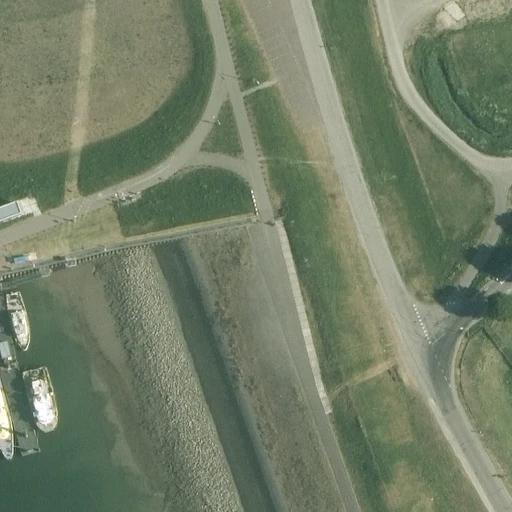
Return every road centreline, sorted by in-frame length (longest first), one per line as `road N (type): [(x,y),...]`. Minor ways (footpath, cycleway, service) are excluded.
road 1 (tertiary): [(419,349),(351,184),(299,0)]
road 2 (unclassified): [(353,511),(297,341),(254,169)]
road 3 (unclassified): [(500,179),(418,111),(380,0)]
road 4 (unclassified): [(0,241),(162,175),(186,156)]
road 5 (residential): [(506,511),(419,349)]
road 6 (unclassified): [(447,329),(501,212),(500,179)]
